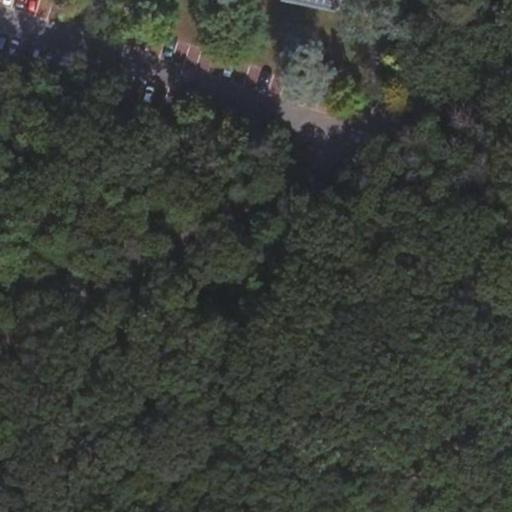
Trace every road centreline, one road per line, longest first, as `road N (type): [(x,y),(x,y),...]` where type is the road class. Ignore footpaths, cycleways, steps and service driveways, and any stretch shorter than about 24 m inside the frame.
road 1 (residential): [(0,267),(53,278),(139,257),(511,83)]
road 2 (track): [(353,460),(445,428),(511,429)]
